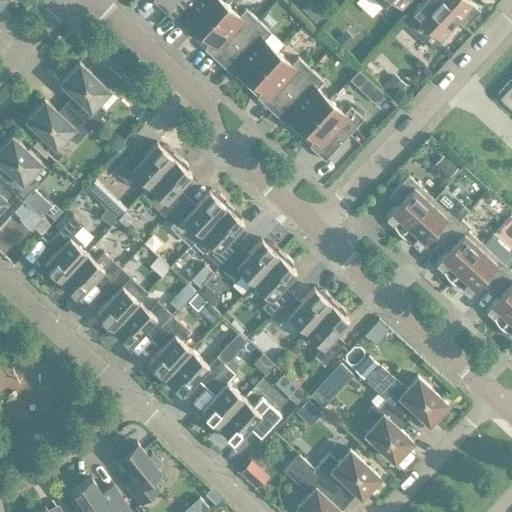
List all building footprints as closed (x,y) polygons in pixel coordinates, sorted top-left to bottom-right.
[(150,0),(166,14),(178,0),(150,0)] [(198,31),(224,3),(220,0),(178,0),(166,14),(180,27),(188,22),(198,31)] [(376,0),(382,5),(385,0),(391,0),(400,8),(407,0),(376,0)] [(463,27),(478,10),(467,0),(421,0),(411,11),(420,19),(419,20),(439,39),(456,20),(463,27)] [(218,62),(257,20),(244,8),(238,16),(224,3),(198,31),(208,40),(203,48),(218,62)] [(389,36),(407,52),(423,33),(406,18),(389,36)] [(257,20),(218,62),(233,76),(241,71),(250,80),(276,52),(263,39),(270,32),(257,20)] [(270,111),(309,69),(297,57),(290,64),(276,52),(250,80),(260,89),(256,97),(270,111)] [(90,126),(94,130),(103,120),(99,117),(105,110),(96,102),(108,89),(78,61),(59,81),(76,97),(68,106),(90,126)] [(303,128),(329,100),(315,88),(322,80),(309,69),(270,111),(285,124),(293,119),(303,128)] [(511,83),(499,97),(511,109),(511,83)] [(90,126),(68,106),(60,114),(43,99),(25,119),(55,146),(67,134),(76,142),(90,126)] [(329,100),(303,128),(313,137),(308,146),(323,160),(362,118),(349,106),(342,113),(329,100)] [(132,116),(117,132),(125,138),(139,123),(132,116)] [(40,215),(50,204),(32,188),(37,183),(28,175),(40,162),(10,135),(0,145),(0,162),(8,170),(0,179),(22,199),(40,215)] [(133,188),(148,185),(176,154),(167,145),(163,144),(159,145),(156,142),(139,159),(130,151),(113,169),(133,188)] [(176,154),(148,185),(157,194),(149,203),(166,218),(183,200),(174,191),(190,174),(187,170),(187,166),(186,163),(176,154)] [(399,234),(432,198),(407,175),(391,192),(400,200),(384,216),(391,223),(392,225),(395,230),(399,234)] [(22,199),(0,179),(0,178),(0,207),(8,215),(22,199)] [(168,226),(189,245),(228,203),(219,194),(216,193),(212,193),(208,190),(192,208),(183,200),(166,218),(171,223),(168,226)] [(78,213),(91,210),(87,194),(74,197),(78,213)] [(457,221),(432,198),(399,234),(403,237),(408,240),(410,240),(417,247),(432,230),(441,238),(457,221)] [(228,203),(189,245),(192,243),(218,266),(235,248),(226,240),(242,222),(239,219),(239,214),(238,211),(228,203)] [(500,208),(481,225),(502,247),(511,239),(500,226),(510,218),(500,208)] [(47,274),(57,283),(85,252),(82,249),(82,245),(81,242),(72,234),(82,223),(72,214),(50,237),(59,246),(43,263),(46,267),(46,271),(47,274)] [(457,221),(441,238),(449,246),(434,263),(441,269),(442,271),(445,276),(448,280),(482,244),(466,230),(469,227),(460,218),(457,221)] [(484,231),(477,239),(495,255),(502,248),(484,231)] [(235,248),(218,266),(244,291),(252,282),(281,251),(271,242),(268,241),(264,242),(260,239),(244,256),(235,248)] [(507,267),(482,244),(448,280),(453,283),(458,286),(460,287),(467,293),(482,277),(491,285),(507,267)] [(281,251),(252,282),(255,285),(255,289),(256,292),(265,300),(260,306),(270,315),(287,296),(278,288),(295,270),(291,267),(292,263),(290,260),(281,251)] [(102,268),(85,252),(57,283),(66,292),(70,293),(74,292),(77,295),(93,278),(102,286),(120,267),(110,259),(102,268)] [(99,323),(109,331),(138,300),(138,301),(146,292),(120,267),(102,286),(111,294),(95,312),(98,315),(98,319),(99,323)] [(491,315),(493,319),(495,323),(499,327),(511,312),(511,271),(507,267),(491,285),(499,293),(484,309),(491,315)] [(270,315),(267,318),(277,326),(288,315),(305,330),(333,299),(324,291),(320,290),(316,290),(313,287),(296,305),(287,296),(270,315)] [(333,299),(305,330),(321,346),(313,355),(323,364),(340,345),(331,337),(347,319),(344,316),(344,312),(343,308),(333,299)] [(155,334),(172,316),(156,301),(148,310),(138,301),(138,300),(109,331),(118,340),(122,341),(126,341),(129,344),(146,326),(155,334)] [(511,312),(499,327),(501,329),(506,331),(510,333),(511,334),(511,312)] [(188,331),(172,316),(155,334),(164,343),(147,360),(151,364),(151,368),(152,371),(161,380),(190,349),(180,340),(188,331)] [(198,375),(207,383),(224,364),(215,356),(207,365),(190,349),(161,380),(171,389),(174,390),(178,389),(182,392),(198,375)] [(369,355),(354,371),(365,381),(379,365),(369,355)] [(214,428),(242,397),(225,382),(234,373),(224,364),(207,383),(216,391),(200,409),(203,412),(203,416),(204,420),(214,428)] [(384,399),(403,416),(411,407),(427,423),(446,403),(416,375),(404,388),(379,365),(365,381),(384,399)] [(295,392),(284,403),(297,416),(308,405),(295,392)] [(242,397),(214,428),(223,437),(227,438),(231,438),(234,441),(251,423),(263,434),(280,416),(261,398),(253,407),(242,397)] [(384,399),(377,407),(372,403),(365,410),(375,420),(363,432),(393,460),(411,440),(395,425),(403,416),(384,399)] [(135,441),(117,456),(133,475),(123,483),(140,503),(157,488),(149,478),(159,470),(156,466),(159,463),(150,452),(147,455),(135,441)] [(327,453),(313,468),(313,469),(335,489),(343,480),(360,496),(378,476),(348,448),(336,461),(327,453)] [(226,464),(242,480),(255,467),(238,451),(226,464)] [(313,469),(313,468),(297,454),(282,469),(307,492),(295,505),(302,511),(342,511),(327,498),(335,489),(313,469)] [(75,506),(78,511),(130,511),(112,484),(100,492),(90,477),(69,490),(78,504),(75,506)] [(201,511),(207,507),(198,496),(180,511),(201,511)]
